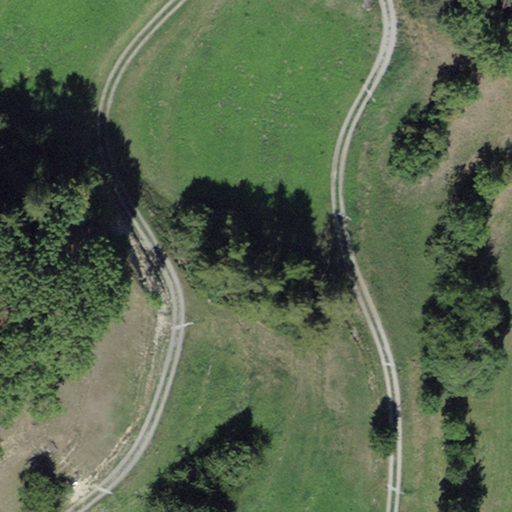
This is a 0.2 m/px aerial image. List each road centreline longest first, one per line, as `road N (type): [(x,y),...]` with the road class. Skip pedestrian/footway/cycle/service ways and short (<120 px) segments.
road 1 (track): [(74,511),(125,467),(171,369),(176,291),(112,171),(104,114),(129,54),(179,0)]
road 2 (track): [(385,0),(386,54),(348,129),(338,193),(343,238),(394,398),(392,511)]
